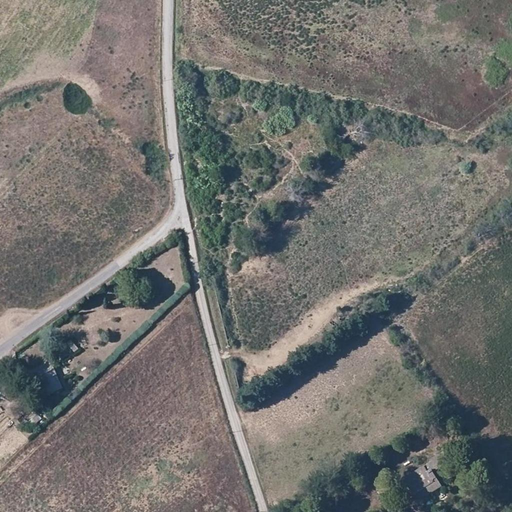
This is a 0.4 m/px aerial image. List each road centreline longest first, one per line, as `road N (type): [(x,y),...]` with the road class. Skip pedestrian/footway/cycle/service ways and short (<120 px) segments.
road 1 (unclassified): [(182,216),(265,511)]
road 2 (unclassified): [(0,348),(182,216)]
road 3 (unclassified): [(168,0),(169,109),(182,216)]
